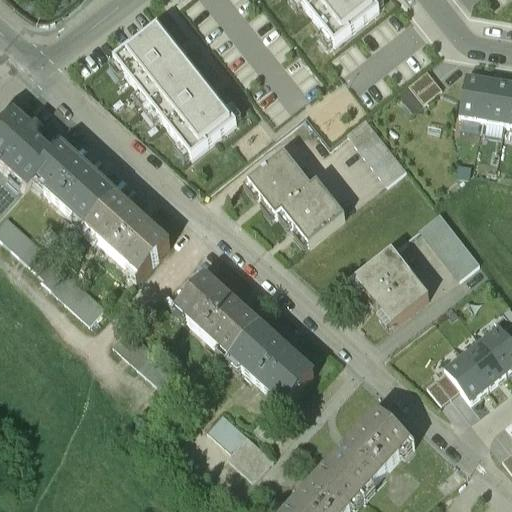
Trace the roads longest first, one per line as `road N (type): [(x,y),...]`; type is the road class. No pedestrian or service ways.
road 1 (residential): [(32,68),(460,449)]
road 2 (unknown): [(257,490),(367,367)]
